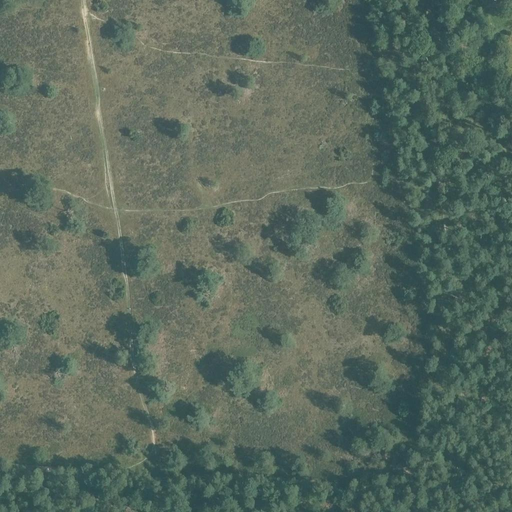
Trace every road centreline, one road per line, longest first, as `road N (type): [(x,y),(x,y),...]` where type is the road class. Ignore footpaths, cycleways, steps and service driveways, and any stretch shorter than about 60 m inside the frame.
road 1 (track): [(83,0),(134,372),(160,476)]
road 2 (track): [(160,476),(0,467)]
